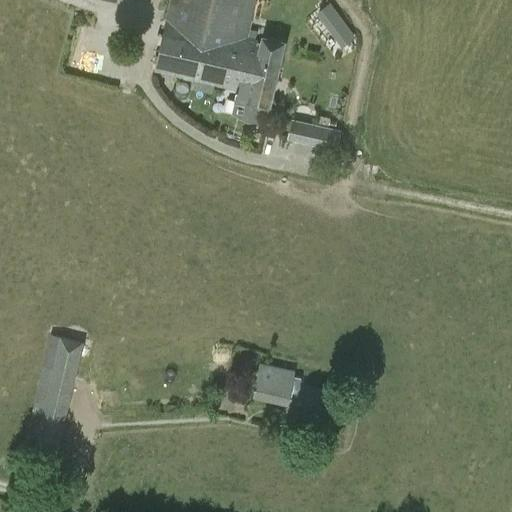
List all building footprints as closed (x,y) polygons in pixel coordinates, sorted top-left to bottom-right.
[(247,36),(255,0),(171,0),(155,68),(239,87),(233,111),(265,118),(269,104),(270,105),(285,39),(263,34),(262,40),(247,36)] [(328,1),(315,11),(342,44),(355,34),(328,1)] [(342,128),(293,118),(289,137),(338,148),(342,128)] [(85,339),(50,332),(24,447),(57,454),(85,339)] [(296,370),(260,363),(253,396),(336,413),(340,391),(294,381),(296,370)]
